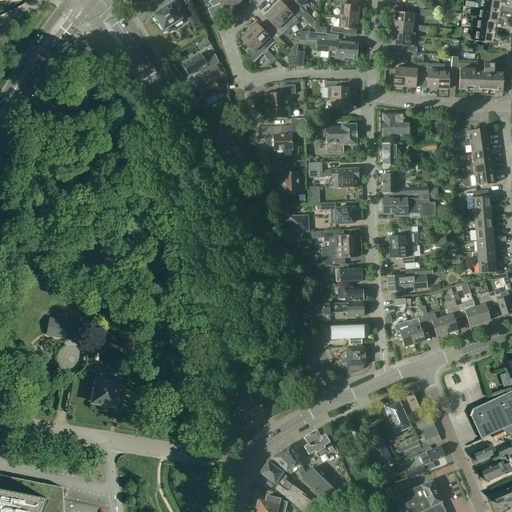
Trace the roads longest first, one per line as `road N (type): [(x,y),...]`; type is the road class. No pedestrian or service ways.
road 1 (tertiary): [(329,404),(264,258),(140,63)]
road 2 (residential): [(382,355),(370,97)]
road 3 (unclassified): [(218,460),(0,420)]
road 4 (residential): [(481,511),(421,364)]
road 5 (tertiary): [(232,511),(238,475),(259,445),(329,404)]
road 6 (residential): [(370,97),(508,107)]
road 7 (residential): [(373,74),(243,82)]
road 8 (secondary): [(67,0),(0,111)]
